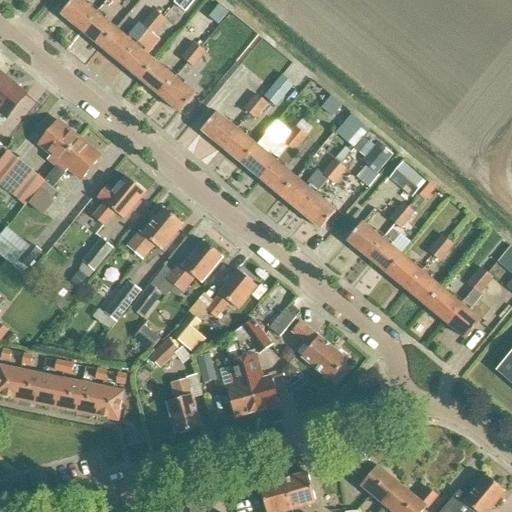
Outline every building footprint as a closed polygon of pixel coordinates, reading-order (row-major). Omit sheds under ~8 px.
[(80,0),(74,0),(61,16),(81,33),(100,11),(92,4),(89,7),(80,0)] [(197,0),(196,0),(179,0),(174,7),(184,15),(197,0)] [(100,11),(81,33),(101,49),(117,30),(106,20),(108,17),(100,11)] [(167,22),(166,21),(155,12),(149,20),(160,29),(167,22)] [(154,37),(160,29),(149,20),(143,27),(148,32),(154,37)] [(101,49),(121,65),(148,32),(139,24),(129,37),(130,38),(129,39),(117,30),(101,49)] [(148,32),(121,65),(141,82),(157,62),(149,56),(160,41),(154,37),(148,32)] [(200,61),(206,54),(194,45),(188,52),(200,61)] [(194,69),(200,61),(188,52),(182,59),(194,69)] [(160,98),(179,75),(171,68),(168,71),(157,62),(141,82),(160,98)] [(295,81),(305,71),(296,63),(286,72),(295,81)] [(160,98),(175,111),(180,115),(193,99),(197,95),(185,85),(187,82),(179,75),(160,98)] [(5,78),(0,84),(0,114),(7,120),(27,96),(5,78)] [(262,113),(268,106),(256,96),(250,104),(262,113)] [(334,119),(343,108),(332,98),(322,110),(334,119)] [(244,111),(256,121),(262,113),(250,104),(244,111)] [(222,149),(242,126),(233,119),(231,122),(219,113),(202,133),(222,149)] [(356,113),(340,131),(357,147),(373,129),(356,113)] [(58,122),(38,146),(51,157),(48,161),(57,168),(80,141),(58,122)] [(242,166),(259,145),(247,136),(250,133),(242,126),(222,149),(242,166)] [(301,146),(307,138),(296,129),(289,136),(301,146)] [(261,182),(281,158),(289,149),(283,144),(280,142),(269,133),(259,145),(242,166),(261,182)] [(295,153),(301,146),(289,136),(283,144),(289,149),(295,153)] [(82,182),(102,158),(80,141),(57,168),(45,183),(53,190),(69,172),(82,182)] [(376,176),(392,157),(378,145),(362,164),(376,176)] [(341,166),(351,153),(346,149),(336,161),(341,166)] [(281,198),(298,178),(287,168),(289,165),(281,158),(261,182),(281,198)] [(329,169),(340,178),(347,171),(335,161),(329,169)] [(390,182),(412,200),(425,184),(403,166),(390,182)] [(334,186),(340,178),(329,169),(323,176),(328,181),(334,186)] [(39,190),(45,183),(32,172),(24,182),(36,193),(39,190)] [(328,181),(323,176),(317,172),(307,184),(298,178),(281,198),(301,215),(321,191),(328,181)] [(146,195),(126,178),(113,194),(107,188),(97,199),(104,205),(93,219),(104,228),(115,214),(124,222),(146,195)] [(45,183),(39,190),(40,191),(28,204),(44,217),(55,203),(52,201),(58,194),(53,190),(45,183)] [(321,191),(301,215),(321,231),(338,210),(326,200),(329,197),(321,191)] [(414,214),(409,210),(403,205),(397,212),(408,222),(414,214)] [(183,226),(164,210),(143,235),(140,233),(127,249),(143,261),(155,247),(162,252),(183,226)] [(408,222),(397,212),(390,220),(402,229),(408,222)] [(368,259),(385,238),(377,232),(374,235),(362,225),(348,243),(368,259)] [(442,237),(436,245),(447,254),(453,247),(449,243),(442,237)] [(387,276),(402,258),(391,248),(393,245),(385,238),(368,259),(387,276)] [(83,263),(95,273),(113,252),(101,242),(83,263)] [(223,259),(204,243),(183,268),(180,266),(167,282),(182,295),(195,280),(201,285),(223,259)] [(436,245),(430,252),(441,262),(447,254),(436,245)] [(18,262),(27,270),(40,253),(31,246),(18,262)] [(402,258),(387,276),(407,292),(424,271),(416,264),(414,267),(402,258)] [(493,280),(487,275),(482,270),(475,278),(487,287),(493,280)] [(424,271),(407,292),(427,308),(441,290),(430,281),(433,278),(424,271)] [(257,288),(238,273),(219,296),(220,296),(214,304),(204,295),(189,314),(192,316),(173,338),(195,356),(207,341),(195,332),(202,324),(199,322),(207,313),(216,320),(229,304),(238,311),(257,288)] [(487,287),(475,278),(469,285),(480,295),(487,287)] [(105,315),(117,324),(141,294),(130,284),(105,315)] [(150,288),(132,312),(143,321),(162,297),(150,288)] [(446,325),(464,303),(455,297),(453,300),(441,290),(427,308),(446,325)] [(472,310),(482,297),(474,291),(464,303),(472,310)] [(466,341),(481,323),(469,313),(472,310),(464,303),(446,325),(466,341)] [(285,312),(270,331),(281,340),(296,321),(285,312)] [(241,332),(248,342),(260,357),(273,347),(254,322),(241,332)] [(348,362),(301,323),(292,334),(311,349),(302,359),(331,383),(348,362)] [(0,326),(0,344),(9,333),(0,326)] [(160,341),(143,327),(135,338),(152,351),(160,341)] [(169,340),(150,358),(161,370),(180,352),(169,340)] [(190,360),(183,350),(177,355),(184,365),(190,360)] [(11,353),(4,351),(2,361),(10,363),(11,353)] [(294,360),(294,355),(290,352),(286,352),(284,355),(284,359),(287,362),(292,362),(294,360)] [(511,353),(497,371),(511,384),(511,353)] [(211,355),(197,358),(204,385),(217,381),(211,355)] [(24,356),(23,366),(31,367),(32,357),(24,356)] [(243,360),(254,401),(258,414),(280,408),(272,378),(262,381),(255,357),(243,360)] [(258,414),(254,401),(243,360),(231,364),(237,388),(227,391),(235,420),(258,414)] [(63,375),(66,365),(57,363),(55,373),(63,375)] [(66,365),(63,375),(72,377),(74,366),(66,365)] [(296,373),(290,367),(286,371),(286,376),(290,380),(296,373)] [(1,368),(0,370),(0,397),(15,401),(21,373),(1,368)] [(105,383),(107,373),(98,371),(96,382),(105,383)] [(21,373),(15,401),(36,405),(42,377),(21,373)] [(107,373),(105,383),(125,388),(127,377),(107,373)] [(42,377),(36,405),(56,409),(62,381),(42,377)] [(62,381),(56,409),(77,414),(83,385),(62,381)] [(202,430),(194,401),(192,397),(187,381),(177,384),(181,400),(167,404),(176,437),(202,430)] [(83,385),(77,414),(97,418),(103,390),(83,385)] [(103,390),(97,418),(118,422),(124,394),(103,390)] [(358,461),(348,464),(351,476),(362,473),(358,461)] [(385,508),(402,488),(378,468),(361,488),(385,508)] [(292,511),(293,511),(316,506),(308,474),(284,481),(292,511)] [(489,511),(505,493),(486,477),(468,499),(459,492),(442,511),(489,511)] [(266,511),(292,511),(284,481),(260,488),(266,511)] [(427,511),(438,498),(428,490),(418,502),(402,488),(385,508),(389,511),(424,511),(426,510),(427,511)]
